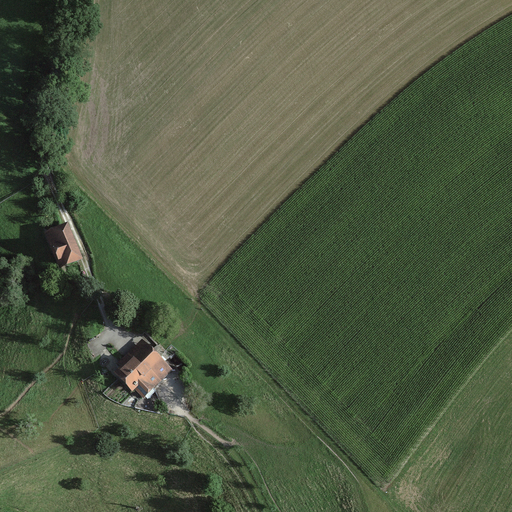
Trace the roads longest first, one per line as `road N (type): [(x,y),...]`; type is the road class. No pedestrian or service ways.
road 1 (track): [(42,157),(108,324)]
road 2 (track): [(65,0),(42,157)]
